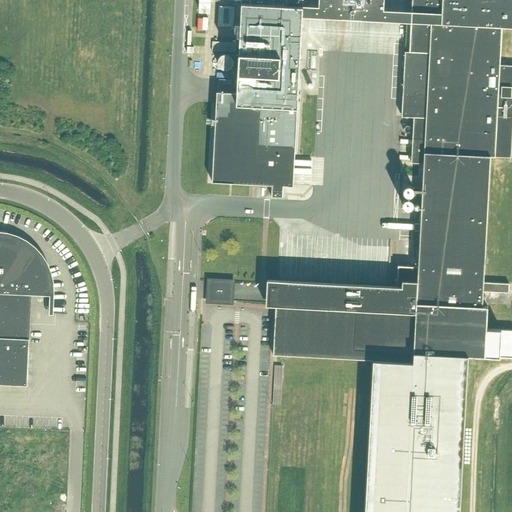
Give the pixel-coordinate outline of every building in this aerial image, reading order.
[(510,157),(511,127),(511,65),(499,65),(501,27),(511,27),(511,0),(411,0),(411,11),(406,11),(405,11),(383,9),(383,0),(240,0),(236,93),(216,92),(212,182),(271,185),(271,196),(283,196),(283,186),(293,186),(302,16),(356,19),(404,22),(405,22),(410,22),(409,52),(429,53),(425,117),(413,116),(412,138),(424,139),(418,266),(397,265),(396,286),(278,281),(266,281),(266,305),(275,305),(273,354),(372,360),(364,511),(459,511),(467,356),(484,356),(487,306),(482,306),(483,291),(508,292),(509,283),(483,282),(490,156),(495,157),(510,157)] [(234,7),(218,6),(217,26),(233,27),(234,7)] [(218,61),(218,62),(218,63),(218,64),(218,65),(219,66),(219,67),(220,68),(221,68),(222,69),(223,69),(224,69),(225,70),(226,69),(227,69),(228,69),(229,68),(230,68),(231,67),(232,66),(232,65),(233,64),(233,63),(233,62),(233,61),(233,60),(232,59),(232,58),(231,57),(230,56),(229,55),(228,55),(227,54),(226,54),(225,54),(224,54),(223,54),(222,55),(221,55),(220,56),(219,57),(219,58),(218,59),(218,60),(218,61)] [(413,190),(413,189),(413,188),(413,187),(412,187),(412,186),(411,186),(411,185),(410,185),(409,185),(409,184),(408,184),(407,184),(406,184),(406,185),(405,185),(404,185),(404,186),(404,187),(403,187),(403,188),(403,189),(402,189),(402,190),(403,190),(403,191),(403,192),(403,193),(404,193),(404,194),(405,194),(405,195),(406,195),(407,195),(408,195),(409,195),(410,195),(411,194),(412,194),(412,193),(413,193),(413,192),(413,191),(413,190)] [(403,199),(402,200),(402,201),(402,202),(402,203),(402,204),(402,205),(403,206),(403,207),(404,207),(405,208),(406,208),(407,208),(408,208),(409,208),(410,207),(411,207),(411,206),(412,205),(413,204),(413,203),(413,202),(412,201),(412,200),(412,199),(411,199),(410,198),(409,197),(408,197),(407,197),(406,197),(405,198),(404,198),(404,199),(403,199)] [(0,384),(27,386),(31,292),(50,293),(51,293),(50,283),(48,273),(45,264),(40,256),(33,249),(25,243),(17,239),(8,236),(0,234),(0,384)] [(229,300),(230,283),(210,282),(209,299),(229,300)]
